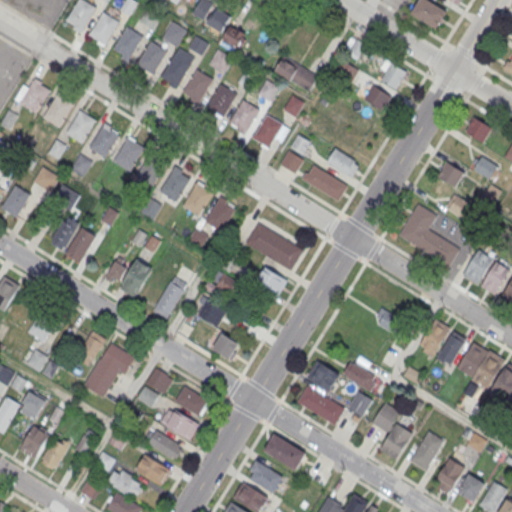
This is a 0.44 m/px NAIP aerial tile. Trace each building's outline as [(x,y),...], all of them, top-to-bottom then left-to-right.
[(96,8),(83,0),(78,0),(65,22),(82,32),(96,8)] [(202,0),(193,13),(202,19),(212,6),(202,0)] [(419,0),(426,0),(446,12),(436,29),(411,14),(419,0)] [(232,18),(216,9),(208,25),(225,34),(223,38),(238,46),(247,30),(230,22),(232,18)] [(119,22),(103,12),(88,36),(105,46),(119,22)] [(166,37),(176,44),(184,32),(175,25),(166,37)] [(143,37),(127,27),(112,50),(129,60),(143,37)] [(167,51),(151,41),(136,65),(153,75),(167,51)] [(195,58),(179,47),(160,79),(177,89),(195,58)] [(233,59),(219,50),(210,65),(223,73),(233,59)] [(511,72),(503,67),(507,60),(510,61),(511,57),(511,72)] [(309,91),(317,78),(286,59),(278,72),(309,91)] [(407,72),(388,61),(377,79),(396,90),(407,72)] [(213,80),(197,69),(182,93),(199,103),(213,80)] [(256,74),(247,69),(239,84),(248,89),(256,74)] [(271,103),(280,88),(267,80),(258,95),(271,103)] [(34,81),(50,90),(36,114),(20,104),(34,81)] [(237,95),(221,85),(206,108),(223,118),(237,95)] [(383,113),(392,97),(373,87),(364,102),(383,113)] [(57,95),(73,104),(59,128),(43,118),(57,95)] [(304,101),(291,95),(284,110),(296,116),(304,101)] [(260,111),(243,100),(229,124),(245,134),(260,111)] [(80,111),(96,120),(82,144),(67,134),(80,111)] [(283,125),(267,115),(252,139),(269,149),(283,125)] [(474,116),(492,127),(482,143),(464,132),(474,116)] [(103,125),(119,134),(105,158),(89,148),(103,125)] [(311,141),(298,134),(291,147),(303,154),(311,141)] [(128,139),(144,148),(130,172),(114,162),(128,139)] [(327,162),(351,177),(360,163),(336,147),(327,162)] [(288,151),(304,160),(296,174),(280,165),(288,151)] [(86,173),(93,161),(79,153),(72,166),(86,173)] [(151,153),(166,162),(153,186),(137,176),(151,153)] [(500,166),(479,153),(470,167),(491,180),(500,166)] [(446,161),(464,172),(455,187),(437,176),(446,161)] [(348,186),(338,202),(301,179),(306,173),(308,174),(314,165),(348,186)] [(33,181),(51,192),(60,177),(43,166),(33,181)] [(174,169),(189,178),(176,202),(160,192),(174,169)] [(197,184),(212,193),(199,216),(183,206),(197,184)] [(15,185),(30,195),(17,218),(1,208),(15,185)] [(447,208),(465,219),(473,206),(455,195),(447,208)] [(219,199),(235,208),(221,232),(205,222),(219,199)] [(418,202),(398,234),(449,266),(460,248),(428,228),(437,214),(418,202)] [(111,224),(116,213),(108,209),(103,221),(111,224)] [(64,250),(78,223),(66,216),(51,244),(64,250)] [(258,223),(245,244),(291,271),(303,250),(258,223)] [(97,235),(82,227),(66,254),(81,263),(97,235)] [(146,235),(139,231),(133,240),(140,244),(146,235)] [(159,242),(152,237),(146,246),(153,251),(159,242)] [(479,249),(463,275),(478,284),(494,258),(479,249)] [(135,298),(152,268),(136,259),(130,269),(116,260),(106,278),(119,286),(118,288),(135,298)] [(496,260),(480,285),(495,295),(511,269),(496,260)] [(278,296),(288,279),(266,268),(257,285),(278,296)] [(168,319),(187,284),(173,276),(154,311),(168,319)] [(0,308),(5,312),(20,286),(4,277),(0,283),(0,308)] [(511,278),(500,297),(511,305),(511,278)] [(197,314),(215,325),(224,310),(206,299),(197,314)] [(404,318),(380,308),(373,323),(397,333),(404,318)] [(45,341),(54,325),(37,315),(28,331),(45,341)] [(451,328),(435,319),(418,348),(433,357),(451,328)] [(91,365),(107,339),(92,330),(75,356),(91,365)] [(467,339),(454,330),(437,357),(450,365),(467,339)] [(213,350),(229,360),(240,345),(222,334),(213,350)] [(473,341),(488,350),(473,376),(458,367),(473,341)] [(111,343),(135,358),(125,375),(119,372),(103,397),(84,386),(101,359),(102,359),(111,343)] [(49,356),(35,347),(26,363),(39,371),(49,356)] [(490,349),(506,359),(488,388),(472,379),(490,349)] [(329,391),(340,374),(318,360),(307,377),(329,391)] [(343,375),(371,391),(379,378),(350,361),(343,375)] [(491,389),(507,399),(511,390),(511,368),(506,364),(491,389)] [(145,383),(164,395),(173,379),(155,368),(145,383)] [(407,374),(416,381),(420,376),(410,369),(407,374)] [(25,380),(19,376),(14,385),(20,389),(25,380)] [(308,384),(346,407),(336,424),(297,401),(308,384)] [(208,400),(184,387),(174,403),(199,416),(208,400)] [(373,399),(363,416),(349,407),(359,390),(373,399)] [(0,406),(6,396),(20,405),(3,435),(0,433),(0,406)] [(372,425),(389,434),(380,450),(397,460),(412,433),(394,423),(400,412),(384,403),(372,425)] [(49,419),(58,424),(65,411),(56,406),(49,419)] [(199,425),(189,441),(162,425),(172,409),(199,425)] [(18,449),(34,460),(50,437),(35,426),(18,449)] [(185,448),(155,428),(146,441),(176,461),(185,448)] [(429,430),(445,439),(427,469),(411,459),(429,430)] [(119,448),(125,439),(116,432),(110,441),(119,448)] [(302,448),(292,465),(265,449),(275,432),(302,448)] [(68,443),(52,436),(41,465),(58,471),(68,443)] [(484,439),(472,436),(469,447),(481,450),(484,439)] [(97,462),(108,470),(114,460),(103,452),(97,462)] [(172,471),(163,487),(136,471),(145,455),(172,471)] [(434,484),(448,494),(465,469),(451,459),(434,484)] [(283,476),(274,492),(247,476),(256,460),(283,476)] [(107,484),(137,498),(144,481),(114,467),(107,484)] [(470,471),(486,482),(475,500),(458,490),(470,471)] [(103,486),(89,477),(80,492),(94,500),(103,486)] [(270,496),(261,511),(259,511),(234,497),(243,480),(270,496)] [(494,480),(508,489),(494,511),(480,504),(494,480)] [(144,509),(142,511),(112,511),(107,509),(117,493),(144,509)] [(362,511),(368,502),(354,494),(346,507),(327,496),(318,511),(362,511)] [(511,511),(511,501),(507,499),(499,511),(511,511)] [(251,511),(224,511),(231,500),(251,511)]
